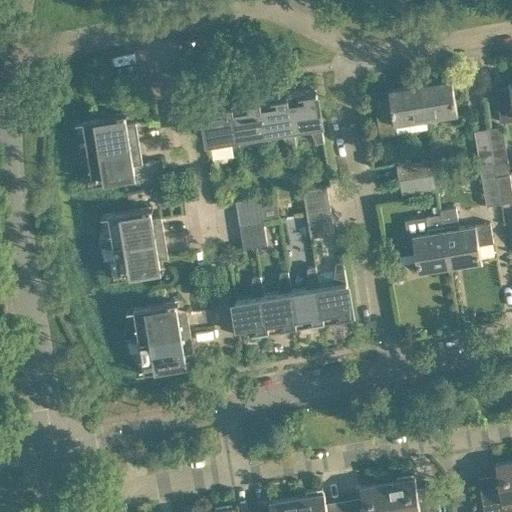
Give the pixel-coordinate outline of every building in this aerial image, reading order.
[(421,81),(420,81),(426,116),(458,111),(455,96),(452,76),(451,76),(451,78),(421,83),(421,81)] [(511,80),(511,79),(509,79),(510,86),(497,88),(496,86),(495,87),(501,120),(511,118),(511,80)] [(390,94),(374,96),(380,134),(381,134),(395,132),(398,131),(396,121),(426,116),(420,81),(420,83),(391,88),(390,86),(389,86),(389,88),(390,94)] [(287,90),(287,92),(288,92),(293,124),(308,121),(316,140),(324,139),(316,88),(317,88),(317,87),(315,87),(305,89),(305,87),(287,90)] [(277,91),(259,94),(259,96),(260,96),(265,128),(266,128),(280,126),(289,144),(296,143),(297,143),(293,124),(288,92),(287,92),(277,93),(277,91)] [(250,96),(231,99),(231,101),(232,101),(238,133),(252,131),(261,149),(268,148),(269,148),(266,128),(265,128),(260,96),(259,96),(250,98),(250,96)] [(203,101),(202,101),(205,121),(206,121),(209,138),(225,135),(233,154),(240,153),(241,152),(238,133),(232,101),(231,101),(222,102),(222,100),(204,103),(203,101)] [(97,115),(76,118),(76,120),(78,131),(78,132),(85,131),(88,149),(140,140),(137,127),(136,120),(127,121),(125,111),(125,110),(97,115)] [(497,175),(510,173),(503,126),(489,128),(495,163),(497,175)] [(481,166),(495,163),(489,128),(475,130),(481,166)] [(140,140),(88,149),(93,179),(93,180),(120,176),(135,173),(135,172),(133,162),(143,161),(142,154),(140,140)] [(432,157),(397,162),(400,179),(435,173),(434,169),(433,158),(432,157)] [(487,203),(501,201),(497,175),(495,163),(481,166),(487,203)] [(316,185),(313,172),(301,174),(305,199),(329,195),(327,183),(316,185)] [(435,173),(400,179),(401,191),(421,188),(437,186),(435,173)] [(501,201),(511,198),(511,182),(510,173),(497,175),(501,201)] [(238,210),(262,206),(260,194),(236,198),(238,210)] [(307,211),(331,207),(329,195),(305,199),(307,211)] [(127,208),(108,211),(109,213),(113,243),(165,234),(163,221),(162,216),(162,214),(152,216),(150,206),(150,204),(127,208)] [(459,225),(456,204),(441,207),(442,211),(450,263),(482,257),(479,243),(494,240),(491,220),(476,223),(476,222),(459,225)] [(240,222),(264,218),(262,206),(238,210),(240,222)] [(309,223),(333,219),(331,207),(307,211),(309,223)] [(450,263),(442,211),(426,214),(428,230),(398,235),(401,251),(415,249),(418,268),(450,263)] [(242,234),(266,230),(264,218),(240,222),(242,234)] [(311,235),(315,234),(335,231),(333,219),(309,223),(311,235)] [(244,246),(264,243),(268,242),(266,230),(242,234),(244,246)] [(165,234),(113,243),(118,273),(119,275),(145,270),(161,268),(160,266),(159,257),(158,250),(167,248),(165,234)] [(319,283),(324,316),(323,316),(324,318),(342,315),(342,313),(350,311),(353,311),(353,309),(352,309),(344,259),(342,259),(336,261),(335,267),(334,281),(319,283)] [(292,288),(291,288),(296,320),(296,322),(314,319),(314,317),(323,316),(324,316),(319,283),(317,270),(316,264),(315,264),(308,265),(306,285),(292,288)] [(264,292),(269,325),(268,325),(268,327),(287,324),(286,322),(296,320),(291,288),(292,288),(289,268),(287,269),(280,270),(279,290),(264,292)] [(251,295),(235,297),(238,314),(237,314),(240,334),(241,334),(241,332),(259,328),(259,326),(268,325),(269,325),(264,292),(261,273),(259,273),(253,274),(251,295)] [(154,302),(134,306),(134,307),(139,337),(190,329),(188,315),(179,317),(177,310),(176,300),(176,299),(154,302)] [(190,329),(139,337),(144,367),(144,369),(175,364),(186,362),(186,361),(184,351),(183,344),(193,342),(190,329)] [(480,475),(479,475),(485,510),(484,511),(501,511),(505,511),(511,510),(511,459),(497,462),(497,460),(496,460),(498,474),(498,477),(492,478),(492,475),(480,477),(480,475)] [(414,475),(388,480),(392,511),(440,511),(438,497),(435,482),(434,483),(435,485),(423,487),(424,490),(418,491),(417,488),(415,474),(414,474),(414,475)] [(356,497),(344,499),(346,511),(392,511),(388,480),(361,484),(361,482),(360,483),(362,496),(362,499),(357,500),(356,497)] [(307,493),(297,495),(299,511),(346,511),(344,499),(332,501),(333,504),(327,505),(326,502),(324,489),(323,489),(322,486),(306,488),(307,493)] [(299,511),(297,495),(271,499),(270,497),(269,498),(271,511),(299,511)]
